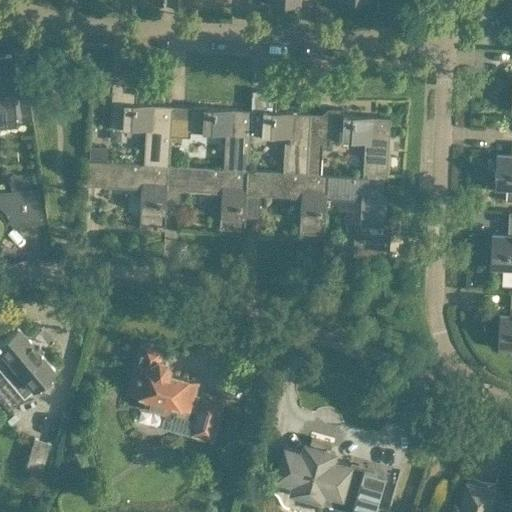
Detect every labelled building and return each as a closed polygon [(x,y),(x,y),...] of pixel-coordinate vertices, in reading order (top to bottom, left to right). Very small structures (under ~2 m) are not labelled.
[(0,54),(0,107),(3,107),(5,126),(17,125),(15,101),(17,101),(16,86),(13,87),(11,54),(0,54)] [(169,135),(170,105),(136,103),(137,91),(124,90),(124,82),(112,82),(109,127),(146,129),(144,162),(144,163),(168,164),(170,135),(169,135)] [(250,109),(248,135),(249,135),(283,136),(282,170),(307,172),(307,171),(309,143),(308,143),(309,126),(310,113),(275,111),(276,99),(270,98),(268,100),(263,100),(263,90),(262,94),(252,94),(252,89),(251,89),(250,109)] [(170,112),(169,135),(170,135),(169,139),(182,140),(182,136),(190,136),(190,131),(225,133),(223,167),(246,168),(247,168),(249,135),(248,135),(250,109),(190,106),(190,107),(192,107),(192,113),(189,114),(189,118),(181,118),(182,113),(170,112)] [(309,143),(307,171),(320,172),(322,144),(329,144),(329,139),(365,141),(363,175),(387,176),(390,117),(342,115),(343,109),(330,108),(330,110),(321,118),(320,127),(309,126),(308,143),(309,143)] [(504,200),(511,200),(511,155),(496,154),(494,186),(508,187),(507,199),(504,199),(504,200)] [(164,225),(166,189),(168,164),(144,163),(144,162),(87,159),(86,184),(141,188),(139,223),(164,225)] [(244,229),(246,193),(245,193),(246,168),(223,167),(168,164),(166,189),(221,192),(219,228),(244,229)] [(323,233),(325,198),(326,173),(320,173),(320,172),(307,171),(307,172),(282,170),(247,168),(246,168),(245,193),(246,193),(300,197),(299,232),(323,233)] [(388,257),(389,240),(390,225),(384,225),(387,176),(363,175),(326,173),(325,198),(361,200),(359,235),(353,234),(352,255),(388,257)] [(38,187),(0,190),(0,206),(4,210),(12,224),(43,222),(38,187)] [(491,234),(490,267),(511,267),(511,210),(508,211),(508,212),(510,212),(509,235),(491,234)] [(511,315),(499,315),(497,347),(511,347),(511,315)] [(0,388),(0,399),(8,409),(55,369),(41,353),(43,350),(39,345),(36,348),(17,325),(0,339),(0,364),(12,378),(0,388)] [(144,406),(167,413),(184,418),(190,428),(188,435),(214,441),(221,416),(225,399),(199,393),(195,409),(189,407),(191,401),(197,382),(167,374),(169,367),(165,361),(159,360),(162,348),(143,342),(137,362),(129,392),(146,397),(144,406)] [(26,467),(41,471),(51,442),(35,437),(26,467)] [(284,446),(275,477),(292,482),(290,491),(321,500),(323,491),(354,500),(351,511),(350,511),(373,511),(375,505),(384,475),(384,474),(363,468),(361,474),(348,470),(349,465),(332,460),(334,451),(329,450),(331,443),(311,437),(309,444),(304,443),(301,451),(284,446)] [(488,511),(495,490),(466,482),(459,505),(455,504),(452,511),(488,511)]
